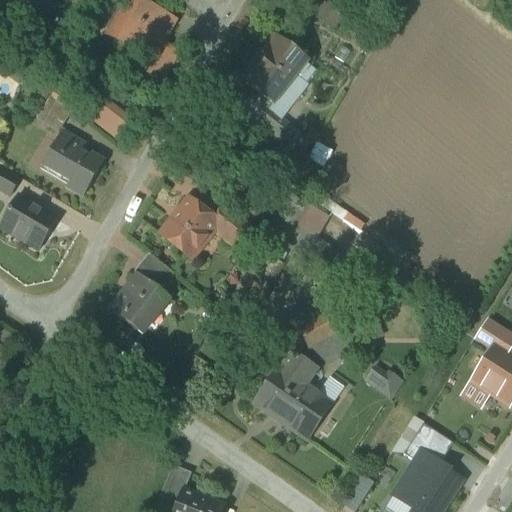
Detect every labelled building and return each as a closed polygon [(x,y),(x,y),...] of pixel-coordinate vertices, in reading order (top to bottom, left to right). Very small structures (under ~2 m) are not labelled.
[(23,0),(42,12),(50,0),(23,0)] [(150,11),(132,1),(118,24),(135,34),(129,43),(149,55),(142,68),(163,80),(177,55),(161,46),(160,43),(171,25),(149,13),(150,11)] [(276,39),(242,81),(274,106),(307,64),(276,39)] [(74,50),(60,50),(60,70),(74,70),(74,50)] [(71,111),(51,99),(37,120),(62,135),(63,134),(58,132),(71,111)] [(131,120),(106,103),(91,125),(115,142),(131,120)] [(310,143),(269,110),(259,122),(301,155),(310,143)] [(85,147),(63,134),(62,135),(62,136),(43,167),(71,183),(68,188),(84,198),(103,166),(81,153),(85,147)] [(20,182),(0,170),(0,191),(11,198),(20,182)] [(57,221),(18,198),(0,228),(0,230),(14,239),(15,238),(39,252),(57,221)] [(215,221),(190,201),(161,237),(191,261),(213,233),(220,225),(215,221)] [(254,230),(226,207),(215,221),(220,225),(213,233),(237,251),(254,230)] [(174,276),(148,256),(139,267),(143,270),(137,276),(159,294),(174,276)] [(137,276),(109,311),(143,337),(170,303),(159,294),(137,276)] [(352,303),(298,331),(313,360),(356,339),(352,330),(363,325),(352,303)] [(494,348),(507,356),(511,348),(511,336),(488,321),(479,334),(475,340),(492,351),(494,348)] [(492,351),(471,384),(509,408),(511,404),(511,359),(507,356),(494,348),(492,351)] [(291,354),(256,405),(307,440),(342,389),(291,354)] [(366,368),(356,361),(351,368),(361,375),(366,368)] [(395,399),(408,385),(386,365),(373,379),(395,399)] [(440,466),(453,446),(423,427),(403,457),(414,464),(421,454),(440,466)] [(442,511),(459,487),(441,476),(445,469),(440,466),(421,454),(414,464),(392,498),(413,511),(442,511)] [(173,467),(160,497),(178,504),(183,492),(184,492),(192,475),(173,467)] [(184,492),(183,492),(178,504),(174,511),(222,511),(224,509),(184,492)]
